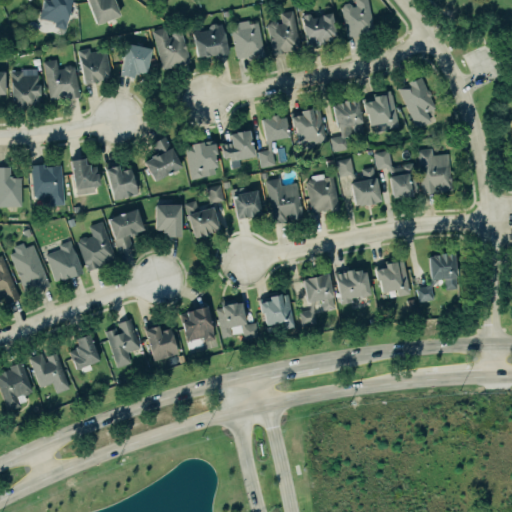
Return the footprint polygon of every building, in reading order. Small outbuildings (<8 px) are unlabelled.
[(42,0),(38,18),(55,22),(54,26),(64,28),(65,23),(66,23),(71,0),(42,0)] [(87,0),(97,24),(120,15),(114,0),(87,0)] [(356,6),(354,0),(367,0),(373,28),(368,29),(369,34),(347,38),(340,8),(343,4),(347,2),(351,5),(351,7),(356,6)] [(291,11),(299,44),(293,46),(294,49),(272,54),(266,24),(267,24),(269,21),(274,20),(276,22),(277,24),(281,23),(279,13),(291,11)] [(332,12),(337,36),(332,37),(332,38),(324,40),(325,43),(319,44),(318,42),(307,45),(301,17),(302,15),(309,13),(310,15),(311,18),(321,15),(321,14),(332,12)] [(256,22),(248,24),(247,20),(229,24),(236,58),(247,56),(247,59),(263,56),(256,22)] [(220,24),(217,24),(215,23),(210,24),(207,27),(208,28),(192,32),(197,56),(205,54),(205,56),(211,55),(211,54),(215,53),(216,55),(227,53),(220,24)] [(152,31),(162,69),(190,62),(181,31),(178,29),(172,30),(171,34),(171,36),(167,38),(164,27),(152,31)] [(127,43),(121,75),(134,77),(135,74),(138,75),(139,71),(146,72),(151,49),(127,43)] [(77,50),(83,85),(111,79),(105,49),(89,52),(88,48),(77,50)] [(42,61),(49,99),(56,98),(56,99),(63,98),(63,99),(79,96),(73,66),(71,66),(69,65),(64,65),(63,68),(57,69),(55,59),(42,61)] [(9,71),(11,105),(39,104),(38,75),(21,75),(21,71),(9,71)] [(408,84),(407,81),(420,75),(435,107),(426,111),(430,121),(415,128),(398,88),(408,84)] [(391,89),(398,127),(386,129),(384,123),(370,126),(367,112),(365,113),(362,99),(369,97),(369,94),(391,89)] [(340,127),(339,135),(329,137),(332,151),(346,149),(344,136),(351,135),(351,130),(356,129),(355,124),(362,122),(357,97),(343,100),(343,102),(337,103),(337,105),(332,106),(336,127),(340,127)] [(289,113),(292,127),(295,127),(298,144),(312,141),(312,144),(325,142),(318,107),(289,113)] [(256,151),(259,167),(274,164),(270,150),(271,140),(290,136),(285,117),(278,118),(277,114),(271,115),(272,117),(261,119),(265,140),(267,140),(266,149),(256,151)] [(249,129),(255,156),(237,159),(239,167),(231,168),(229,157),(223,158),(220,144),(231,142),(229,133),(249,129)] [(164,136),(181,166),(155,180),(144,162),(152,157),(151,156),(156,153),(151,143),(164,136)] [(215,143),(217,153),(214,154),(217,167),(213,168),(215,174),(189,180),(182,149),(192,147),(191,144),(211,140),(212,144),(215,143)] [(411,162),(417,191),(412,192),(413,196),(399,198),(398,196),(393,197),(389,176),(391,176),(386,167),(376,169),(372,152),(387,149),(390,164),(391,168),(402,166),(401,164),(411,162)] [(431,156),(430,149),(417,150),(421,194),(435,193),(434,187),(437,186),(438,190),(451,189),(447,154),(431,156)] [(372,165),(374,177),(376,176),(381,201),(359,206),(359,204),(355,205),(350,182),(354,182),(348,174),(338,176),(334,160),(349,157),(353,173),(358,181),(363,180),(360,168),(372,165)] [(96,165),(99,184),(75,188),(70,160),(85,158),(86,165),(89,164),(90,166),(96,165)] [(113,199),(104,165),(118,161),(120,171),(130,168),(137,193),(113,199)] [(29,164),(43,163),(43,168),(45,168),(45,166),(60,165),(64,204),(49,206),(48,194),(43,195),(41,198),(36,199),(34,196),(32,196),(29,164)] [(0,167),(0,206),(21,206),(20,178),(13,178),(13,176),(10,176),(10,167),(0,167)] [(331,175),(338,206),(310,213),(304,185),(306,179),(310,178),(314,181),(322,179),(322,178),(331,175)] [(264,180),(272,223),(285,221),(284,215),(286,215),(287,220),(302,217),(295,182),(280,186),(278,177),(264,180)] [(183,204),(194,237),(202,235),(203,236),(209,234),(208,233),(220,229),(212,207),(208,208),(212,202),(222,200),(219,184),(206,187),(209,200),(202,209),(197,211),(194,200),(183,204)] [(242,186),(244,192),(256,189),(262,213),(255,214),(256,216),(247,218),(247,217),(237,219),(232,198),(231,199),(229,189),(242,186)] [(180,204),(180,236),(166,237),(166,232),(162,232),(162,229),(155,229),(155,204),(180,204)] [(136,208),(143,230),(136,232),(136,234),(130,236),(129,234),(127,235),(132,248),(117,252),(106,218),(136,208)] [(101,221),(88,226),(91,236),(86,237),(84,236),(79,238),(78,241),(76,241),(86,271),(99,266),(99,265),(104,264),(103,263),(109,260),(109,259),(114,258),(101,221)] [(22,230),(25,238),(30,235),(27,228),(22,230)] [(69,240),(82,273),(68,279),(67,278),(62,280),(61,278),(54,281),(45,254),(60,249),(58,244),(69,240)] [(9,254),(14,251),(12,246),(22,242),(24,247),(32,244),(50,286),(36,292),(34,287),(24,292),(9,254)] [(456,288),(455,277),(457,277),(455,252),(440,253),(440,254),(433,255),(433,256),(429,256),(431,279),(425,286),(416,288),(419,302),(433,299),(430,287),(438,279),(444,278),(445,289),(456,288)] [(1,254),(0,254),(0,299),(3,298),(1,292),(2,292),(7,305),(20,299),(1,254)] [(395,290),(396,297),(409,294),(402,257),(384,261),(385,264),(374,266),(377,280),(380,280),(382,292),(395,290)] [(366,271),(371,295),(360,297),(360,296),(350,297),(351,302),(340,305),(333,272),(345,270),(345,271),(353,269),(353,271),(361,269),(362,272),(366,271)] [(328,273),(307,277),(307,279),(304,280),(307,302),(310,302),(308,309),(298,311),(300,326),(315,323),(312,311),(314,301),(320,300),(322,310),(314,311),(315,318),(324,316),(323,310),(333,308),(328,273)] [(259,299),(269,297),(269,295),(281,293),(281,295),(287,294),(293,327),(280,329),(278,323),(266,325),(264,312),(262,313),(259,299)] [(215,309),(221,338),(232,336),(230,327),(240,325),(242,339),(258,336),(255,321),(246,323),(242,302),(236,303),(236,302),(226,304),(226,305),(221,306),(222,307),(215,309)] [(180,314),(188,349),(204,345),(203,342),(215,339),(207,306),(194,309),(194,311),(180,314)] [(130,317),(116,322),(119,330),(115,331),(114,328),(105,331),(116,368),(130,363),(127,352),(140,348),(130,317)] [(143,326),(153,361),(177,353),(169,328),(160,331),(158,325),(147,328),(146,325),(143,326)] [(90,334),(100,361),(75,370),(68,351),(75,349),(74,347),(78,345),(76,339),(90,334)] [(28,358),(39,386),(51,381),(56,393),(69,388),(55,352),(45,356),(47,361),(44,362),(41,353),(28,358)] [(20,361),(31,390),(16,396),(19,405),(7,410),(0,390),(0,372),(9,369),(8,366),(20,361)]
